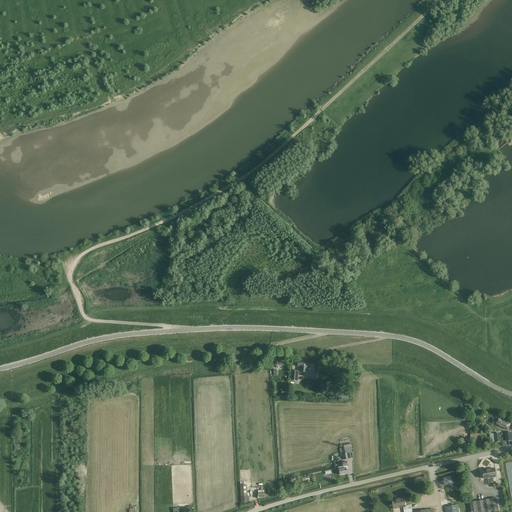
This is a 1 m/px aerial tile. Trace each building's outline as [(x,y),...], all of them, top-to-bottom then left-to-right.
[(300,372),(306,372),(307,363),(298,362),(297,366),(300,367),(300,372)] [(511,424),(499,418),(496,424),(507,430),(511,424)] [(493,443),(500,442),(499,433),(494,433),(491,433),(491,439),(493,439),(493,443)] [(343,454),(344,460),(348,459),(347,453),(352,452),(350,444),(341,446),(341,448),(339,449),(341,455),(343,454)] [(338,467),(340,475),(347,473),(346,469),(348,469),(346,462),(342,463),(343,466),(338,467)] [(484,479),(487,478),(488,483),(494,482),(493,477),(496,477),(494,469),(483,471),(484,479)] [(434,511),(433,508),(413,511),(412,511),(412,508),(409,509),(409,505),(406,506),(404,497),(399,498),(399,499),(392,501),(394,508),(403,507),(404,511),(434,511)] [(499,511),(497,498),(470,502),(471,511),(499,511)] [(454,505),(445,507),(445,511),(459,511),(458,504),(457,502),(454,503),(454,505)]
